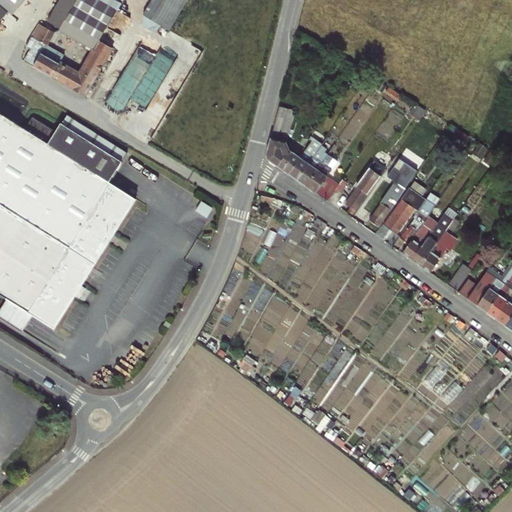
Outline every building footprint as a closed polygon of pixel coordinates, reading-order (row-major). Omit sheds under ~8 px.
[(0,0),(0,3),(8,11),(11,13),(20,0),(0,0)] [(111,48),(98,40),(63,21),(74,0),(61,0),(53,16),(52,15),(47,23),(59,29),(58,30),(89,48),(88,50),(92,52),(79,75),(57,63),(62,54),(46,45),(53,32),(39,24),(26,45),(31,48),(24,61),(84,96),(111,48)] [(74,0),(63,21),(98,40),(115,9),(97,0),(74,0)] [(184,0),(149,0),(142,15),(168,29),(184,0)] [(0,4),(0,20),(8,11),(0,4)] [(154,61),(136,51),(113,92),(148,112),(179,55),(162,46),(154,61)] [(277,114),(291,117),(293,110),(279,107),(277,114)] [(0,294),(52,327),(71,297),(75,299),(82,289),(78,286),(133,200),(106,182),(119,162),(58,123),(45,144),(44,143),(51,131),(31,118),(23,129),(0,114),(0,294)] [(275,120),(290,124),(291,118),(291,117),(277,114),(275,120)] [(273,127),(288,131),(290,124),(275,120),(273,127)] [(286,138),(288,131),(273,127),(271,135),(286,138)] [(286,138),(271,135),(266,154),(268,159),(288,173),(300,156),(293,152),(290,152),(286,138)] [(311,140),(307,145),(304,150),(313,156),(318,147),(321,143),(310,135),(308,138),(311,140)] [(313,156),(297,179),(306,186),(322,162),(318,159),(323,150),(318,147),(313,156)] [(288,173),(297,179),(313,156),(304,150),(300,156),(288,173)] [(322,162),(328,154),(323,150),(318,159),(322,162)] [(328,154),(322,162),(306,186),(326,200),(338,184),(327,176),(331,169),(327,166),(333,157),(328,154)] [(348,211),(352,214),(367,193),(368,194),(385,169),(377,163),(372,171),(369,168),(356,186),(358,187),(346,204),(351,208),(348,211)] [(369,220),(379,227),(401,195),(405,189),(410,182),(398,173),(393,180),(395,182),(391,187),(380,203),(381,203),(369,220)] [(346,186),(341,182),(335,190),(341,193),(346,186)] [(408,243),(415,233),(426,217),(435,205),(427,199),(422,206),(425,209),(422,214),(417,210),(413,217),(414,218),(400,237),(408,243)] [(198,209),(209,215),(214,207),(203,200),(198,209)] [(414,209),(401,200),(383,225),(396,235),(414,209)] [(426,217),(415,233),(421,236),(424,231),(429,234),(436,224),(426,217)] [(459,220),(455,217),(435,246),(430,252),(421,266),(430,272),(451,241),(449,240),(450,238),(448,237),(459,220)] [(429,234),(434,238),(444,224),(439,220),(436,224),(429,234)] [(408,243),(401,252),(411,259),(429,234),(424,231),(421,236),(415,233),(408,243)] [(421,266),(430,252),(426,249),(430,243),(434,238),(429,234),(411,259),(421,266)] [(430,252),(435,246),(430,243),(426,249),(430,252)] [(468,279),(458,292),(485,311),(511,273),(511,264),(500,281),(486,271),(476,285),(468,279)] [(456,291),(465,278),(457,272),(448,285),(456,290),(456,291)] [(511,273),(485,311),(495,318),(511,293),(511,273)] [(511,293),(495,318),(504,324),(511,313),(511,293)]
